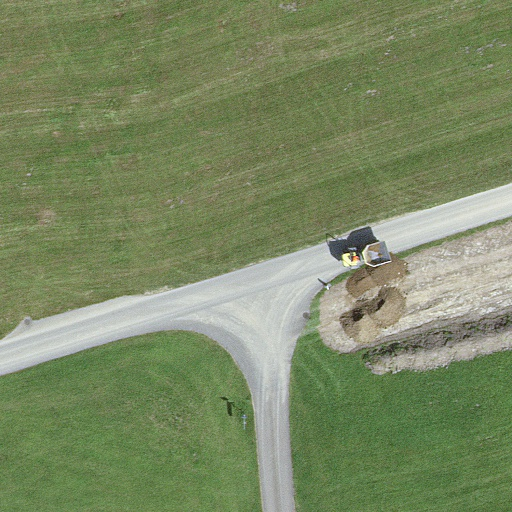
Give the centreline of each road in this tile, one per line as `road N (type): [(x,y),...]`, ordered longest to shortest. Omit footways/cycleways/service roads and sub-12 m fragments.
road 1 (unclassified): [(260,279),(0,361)]
road 2 (unclassified): [(511,201),(260,279)]
road 3 (unclassified): [(260,279),(277,511)]
